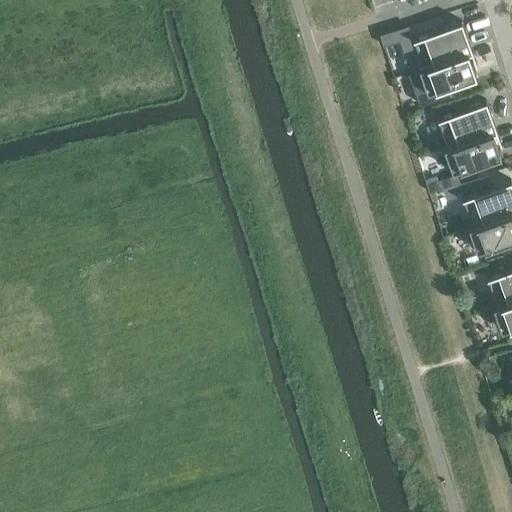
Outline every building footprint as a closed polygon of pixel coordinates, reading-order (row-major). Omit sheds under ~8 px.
[(443,26),(413,37),(413,38),(414,38),(423,65),(419,66),(419,68),(468,50),(464,39),(468,38),(462,20),(444,26),(443,23),(443,24),(443,26)] [(419,68),(408,72),(420,103),(455,93),(455,92),(453,92),(449,82),(476,73),(468,50),(419,68)] [(444,146),(444,147),(493,130),(489,118),(493,117),(486,99),(469,105),(468,103),(467,103),(468,106),(437,117),(438,118),(448,144),(444,146)] [(493,130),(444,147),(452,170),(466,165),(467,167),(468,167),(467,164),(501,152),(493,130)] [(468,225),(469,227),(511,210),(511,181),(511,178),(493,185),(492,182),(492,183),(493,185),(462,196),(462,197),(463,197),(472,224),(468,225)] [(511,210),(469,227),(477,249),(491,244),(491,246),(492,246),(491,244),(511,236),(511,210)] [(493,305),(493,306),(511,299),(511,266),(487,276),(487,277),(497,303),(493,305)] [(511,299),(493,306),(502,328),(511,324),(511,299)]
